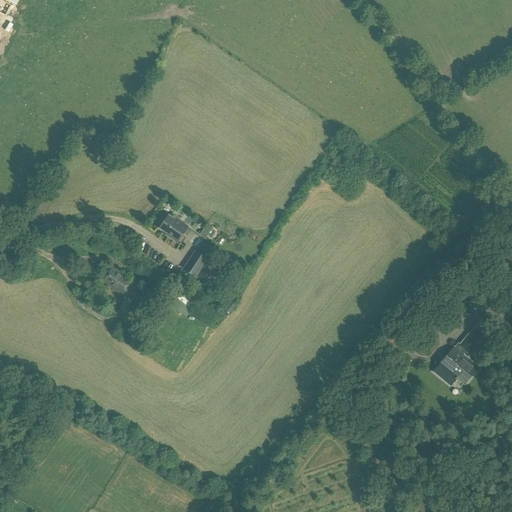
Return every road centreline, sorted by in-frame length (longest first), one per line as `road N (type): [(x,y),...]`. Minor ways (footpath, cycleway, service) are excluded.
road 1 (track): [(358,0),(511,204)]
road 2 (unknown): [(12,230),(120,221),(177,260)]
